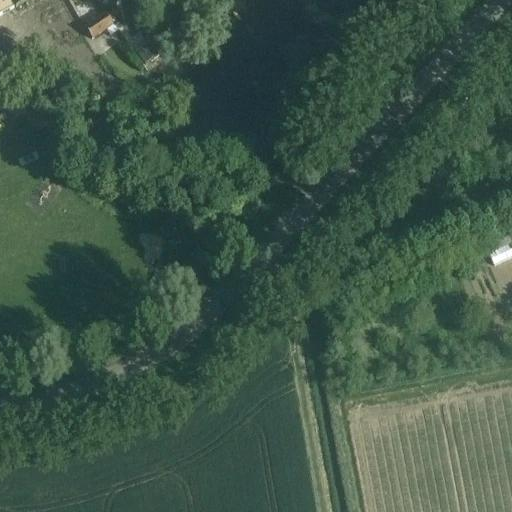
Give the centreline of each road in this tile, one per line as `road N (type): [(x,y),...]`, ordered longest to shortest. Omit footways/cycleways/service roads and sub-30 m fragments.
road 1 (unclassified): [(0,404),(92,389),(156,360),(213,311),(499,0)]
road 2 (track): [(294,344),(324,511)]
